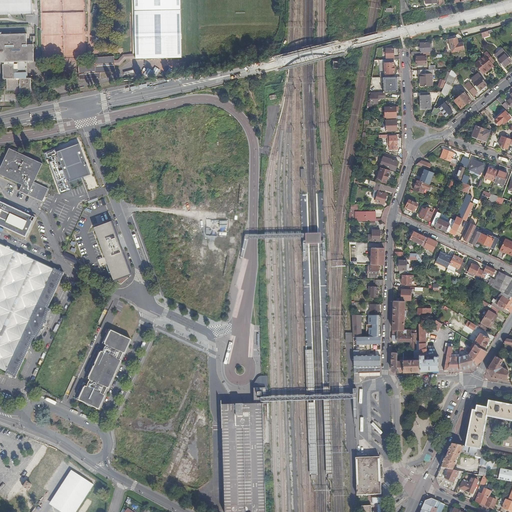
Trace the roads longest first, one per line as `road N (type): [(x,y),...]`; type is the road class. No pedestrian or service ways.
road 1 (secondary): [(83,106),(511,4)]
road 2 (unclassified): [(146,304),(83,106)]
road 3 (residential): [(392,215),(387,380)]
road 4 (unclassified): [(98,429),(146,304)]
road 5 (residential): [(392,215),(511,271)]
road 6 (unclassified): [(21,387),(77,274)]
road 7 (residential): [(387,380),(397,391),(399,464),(424,487)]
